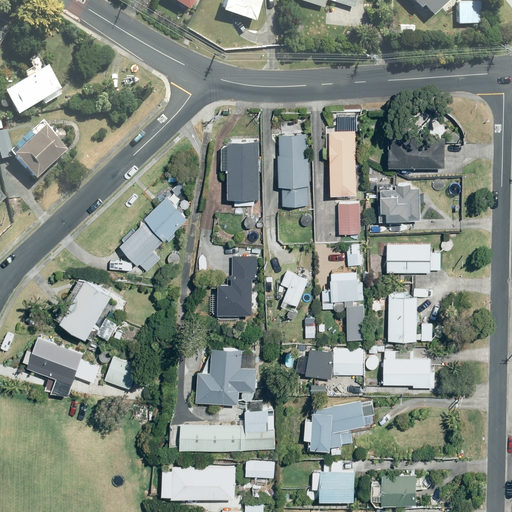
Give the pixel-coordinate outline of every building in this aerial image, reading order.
[(222,0),(219,8),(253,19),(259,0),(222,0)] [(411,0),(417,6),(420,3),(429,13),(443,0),(411,0)] [(477,0),(456,1),(456,23),(460,23),(460,29),(470,29),(470,22),(477,22),(477,0)] [(62,89),(49,66),(38,72),(34,64),(26,69),(30,77),(6,91),(19,114),(62,89)] [(46,128),(15,157),(36,179),(67,150),(46,128)] [(280,133),(281,154),(279,154),(280,184),(283,184),(284,205),(310,203),(309,183),(311,183),(310,152),(308,152),(308,133),(295,133),(294,129),(283,129),(283,133),(280,133)] [(330,130),(333,193),(358,192),(356,129),(330,130)] [(392,135),(393,145),(391,146),(391,165),(413,165),(413,175),(428,175),(428,165),(446,165),(445,142),(426,142),(426,135),(392,135)] [(261,196),(259,140),(228,141),(228,143),(223,146),(223,168),(228,168),(229,197),(261,196)] [(182,175),(170,186),(182,197),(193,186),(182,175)] [(411,182),(397,183),(397,187),(383,187),(383,197),(384,197),(384,203),(380,203),(381,219),(389,219),(389,217),(409,216),(409,218),(422,217),(421,186),(411,186),(411,182)] [(123,238),(124,240),(121,243),(139,263),(140,262),(147,270),(161,257),(153,250),(167,237),(169,239),(184,226),(181,223),(188,217),(168,195),(123,238)] [(339,202),(340,232),(361,231),(359,201),(339,202)] [(432,242),(388,242),(388,271),(431,271),(431,269),(442,269),(442,251),(431,251),(432,242)] [(256,273),(256,252),(232,251),(232,269),(230,269),(229,276),(217,275),(216,305),(249,306),(249,273),(256,273)] [(290,285),(282,304),(295,310),(298,304),(308,279),(287,271),(282,282),(290,285)] [(332,278),(332,289),(323,289),(324,305),(337,304),(337,299),(364,298),(364,289),(360,289),(359,277),(357,277),(357,271),(332,272),(333,278),(332,278)] [(90,332),(91,334),(94,336),(98,334),(99,331),(109,337),(118,322),(106,316),(107,315),(102,311),(113,293),(87,277),(86,279),(78,277),(72,287),(73,288),(65,303),(63,302),(56,314),(63,319),(62,320),(88,336),(90,332)] [(405,296),(405,291),(390,291),(390,339),(418,339),(418,296),(405,296)] [(316,322),(304,322),(304,336),(316,337),(316,322)] [(422,322),(422,339),(433,339),(433,322),(422,322)] [(24,360),(29,362),(28,365),(58,375),(52,391),(69,393),(76,374),(95,380),(100,365),(82,358),(84,351),(39,335),(33,349),(28,348),(24,360)] [(311,347),(307,373),(328,377),(329,369),(335,370),(335,373),(365,373),(364,345),(335,346),(335,350),(311,347)] [(385,351),(385,382),(417,383),(417,385),(435,386),(435,371),(431,371),(431,358),(414,357),(414,350),(385,349),(385,345),(371,345),(371,352),(378,352),(378,351),(385,351)] [(199,370),(197,399),(239,402),(240,389),(256,390),(258,367),(255,366),(256,351),(242,350),(242,348),(213,346),(212,371),(199,370)] [(114,355),(105,378),(130,387),(138,364),(114,355)] [(139,372),(150,376),(152,370),(141,367),(139,372)] [(344,383),(328,382),(327,392),(343,392),(344,383)] [(314,408),(312,446),(331,447),(332,444),(344,443),(344,442),(353,440),(351,427),(366,424),(366,422),(373,421),(372,413),(375,412),(374,406),(363,408),(361,399),(314,408)] [(246,408),(247,430),(248,430),(248,445),(274,445),(274,427),(269,427),(269,408),(246,408)] [(386,434),(376,441),(380,447),(390,440),(386,434)] [(161,465),(160,487),(169,487),(169,489),(234,492),(236,463),(172,460),(172,465),(161,465)] [(325,460),(325,469),(314,470),(314,486),(321,486),(321,499),(356,498),(356,469),(343,469),(342,460),(325,460)] [(418,474),(383,474),(383,502),(418,502),(418,474)] [(261,497),(244,496),(243,507),(261,509),(261,497)]
